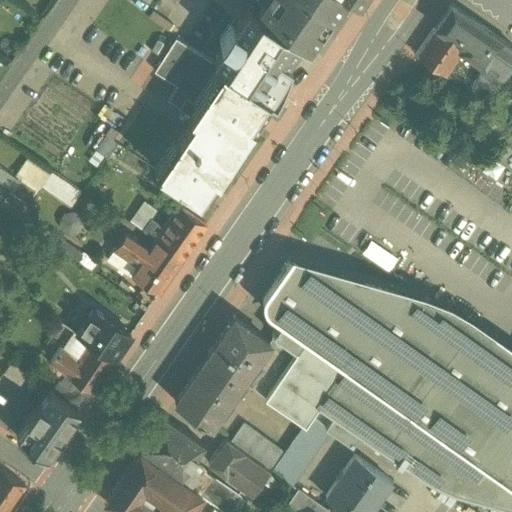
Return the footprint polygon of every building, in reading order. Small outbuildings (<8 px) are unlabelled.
[(264,0),(256,13),(256,14),(299,44),(308,50),(319,34),(320,35),(331,19),(333,21),(347,0),(264,0)] [(299,44),(256,14),(256,13),(248,8),(234,29),(231,26),(219,43),(223,46),(212,61),(222,66),(270,99),(274,102),(279,93),(283,86),(287,77),(290,66),(289,64),(299,44)] [(466,23),(451,13),(445,13),(435,27),(461,46),(459,49),(461,51),(483,67),(498,78),(511,58),(511,47),(471,19),(466,23)] [(461,51),(458,56),(456,55),(459,49),(461,46),(435,27),(416,55),(443,74),(446,70),(475,90),(486,75),(480,71),(483,67),(461,51)] [(212,61),(175,38),(154,70),(176,85),(167,100),(187,115),(222,66),(212,61)] [(192,118),(235,149),(270,99),(222,66),(187,115),(192,118)] [(511,88),(501,80),(491,92),(511,107),(511,88)] [(235,149),(192,118),(156,169),(163,174),(189,192),(199,200),(235,149)] [(107,137),(96,152),(107,160),(118,145),(107,137)] [(28,160),(19,175),(74,205),(82,190),(28,160)] [(189,192),(163,174),(155,186),(182,203),(189,192)] [(206,226),(178,206),(162,227),(151,219),(143,231),(155,240),(154,241),(182,260),(206,226)] [(154,241),(148,250),(125,235),(115,249),(137,265),(131,274),(159,294),(182,260),(154,241)] [(87,260),(75,252),(71,258),(83,266),(87,260)] [(399,298),(310,272),(308,275),(288,260),(264,294),(263,296),(262,298),(262,302),(263,306),(263,307),(264,310),(267,313),(282,323),(275,334),(273,332),(271,335),(272,336),(333,379),(310,414),(331,429),(351,443),(358,432),(421,474),(428,479),(436,483),(446,487),(455,491),(511,507),(511,374),(502,367),(507,360),(489,347),(484,355),(434,320),(440,312),(423,300),(417,307),(408,302),(399,298)] [(83,318),(45,292),(35,307),(73,332),(83,318)] [(126,308),(115,301),(96,328),(92,326),(84,338),(87,340),(87,341),(90,343),(113,359),(141,319),(136,316),(139,312),(128,305),(126,308)] [(269,341),(234,316),(206,356),(242,381),(269,341)] [(333,379),(272,336),(269,341),(242,381),(304,423),(310,414),(333,379)] [(90,343),(79,360),(60,347),(49,363),(90,392),(113,359),(90,343)] [(242,381),(206,356),(174,402),(210,427),(242,381)] [(7,377),(0,387),(0,416),(46,447),(72,410),(40,389),(37,395),(7,377)] [(90,392),(72,379),(67,387),(59,382),(53,391),(78,409),(90,392)] [(304,423),(270,471),(292,485),(331,429),(310,414),(304,423)] [(204,444),(164,417),(142,448),(188,481),(186,484),(201,495),(225,511),(228,511),(241,495),(199,466),(197,468),(190,463),(204,444)] [(282,452),(243,423),(230,441),(269,470),(270,470),(282,452)] [(230,441),(226,438),(208,463),(251,494),(269,470),(230,441)] [(186,484),(139,451),(125,471),(146,486),(144,490),(155,498),(154,499),(172,511),(190,511),(201,495),(186,484)] [(355,455),(326,496),(347,511),(367,511),(390,480),(355,455)] [(6,511),(25,485),(0,467),(0,510),(2,511),(6,511)] [(146,486),(125,471),(105,500),(123,511),(158,511),(149,506),(154,499),(155,498),(144,490),(146,486)] [(324,511),(327,508),(298,488),(284,507),(291,511),(324,511)]
